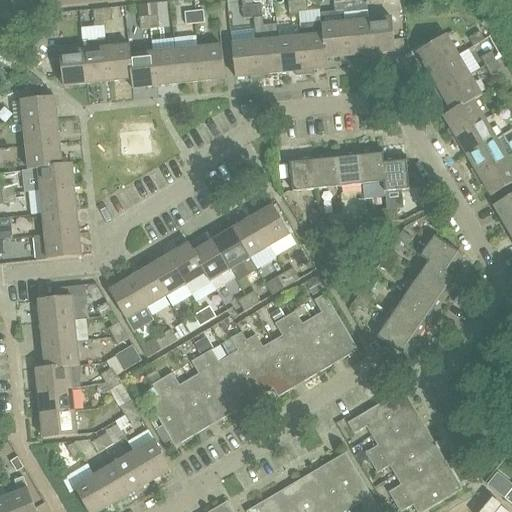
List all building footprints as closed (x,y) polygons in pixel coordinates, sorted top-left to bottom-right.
[(305,0),(298,1),(299,13),(306,12),(305,0)] [(292,13),(299,13),(298,1),(291,2),(292,13)] [(262,18),(261,5),(252,6),(253,19),(262,18)] [(252,6),(243,7),(244,19),(253,19),(252,6)] [(112,8),(102,9),(104,20),(113,19),(112,8)] [(102,9),(93,10),(94,22),(104,20),(102,9)] [(357,55),(372,54),(369,20),(368,11),(344,14),(345,23),(349,61),(358,60),(357,55)] [(196,23),(195,12),(188,13),(189,24),(196,23)] [(203,12),(195,12),(196,23),(204,23),(203,12)] [(149,16),(150,29),(160,28),(158,15),(149,16)] [(141,30),(150,29),(149,16),(140,17),(141,30)] [(392,18),(369,20),(372,54),(396,51),(392,18)] [(329,68),(328,59),(326,35),(323,35),(322,25),(322,23),(300,25),(302,37),(306,76),(316,75),(315,70),(329,68)] [(326,35),(328,59),(340,57),(340,62),(349,61),(345,23),(322,25),(323,35),(326,35)] [(30,28),(19,44),(31,54),(32,53),(43,38),(30,28)] [(477,46),(486,40),(482,34),(473,39),(477,46)] [(296,77),(306,76),(302,37),(279,40),(283,74),(296,72),(296,77)] [(430,74),(459,58),(447,37),(418,53),(430,74)] [(279,40),(256,42),(261,80),(270,79),(270,75),(283,74),(279,40)] [(261,80),(256,42),(233,45),(236,78),(250,77),(251,82),(261,80)] [(227,80),(223,46),(199,49),(203,82),(227,80)] [(130,47),(107,49),(111,82),(133,80),(134,80),(131,56),(130,47)] [(107,49),(85,52),(88,85),(111,82),(107,49)] [(199,49),(176,51),(180,85),(203,82),(199,49)] [(176,51),(154,54),(158,87),(180,85),(176,51)] [(88,85),(85,52),(61,54),(65,87),(88,85)] [(42,61),(32,53),(31,54),(26,61),(37,69),(42,61)] [(484,58),(488,65),(497,60),(493,53),(484,58)] [(7,54),(0,57),(0,61),(5,65),(16,74),(22,66),(7,54)] [(158,87),(154,54),(131,56),(134,80),(133,80),(134,90),(158,87)] [(471,77),(459,58),(430,74),(437,86),(433,88),(438,96),(471,77)] [(508,79),(497,60),(488,65),(498,84),(508,79)] [(26,82),(32,74),(22,66),(16,74),(26,82)] [(41,94),(44,84),(32,74),(26,82),(41,94)] [(483,98),(471,77),(438,96),(443,104),(446,101),(453,112),(473,100),(474,103),(483,98)] [(22,101),(24,125),(59,121),(56,97),(22,101)] [(453,139),(485,122),(474,103),(473,100),(453,112),(445,116),(452,129),(448,131),(453,139)] [(24,125),(27,148),(61,144),(59,121),(24,125)] [(497,141),(485,122),(453,139),(458,149),(463,146),(469,157),(497,141)] [(508,161),(497,141),(469,157),(476,169),(472,171),(477,179),(508,161)] [(64,167),(61,144),(27,148),(30,172),(39,171),(39,169),(64,167)] [(387,183),(385,158),(384,151),(360,153),(364,185),(384,183),(387,183)] [(360,153),(337,155),(341,188),(364,185),(360,153)] [(337,155),(314,157),(318,190),(341,188),(337,155)] [(407,156),(385,158),(387,183),(384,183),(385,192),(410,190),(407,156)] [(318,190),(314,157),(290,160),(294,192),(318,190)] [(511,167),(508,161),(477,179),(481,187),(485,185),(492,197),(511,185),(511,167)] [(39,171),(41,193),(75,189),(73,166),(64,167),(39,169),(39,171)] [(2,188),(3,197),(16,196),(15,187),(2,188)] [(75,189),(41,193),(44,215),(78,211),(75,189)] [(16,196),(3,197),(4,206),(4,207),(17,205),(16,196)] [(511,197),(496,206),(507,225),(511,222),(511,197)] [(364,200),(365,213),(367,224),(374,223),(372,199),(364,200)] [(359,225),(367,224),(365,213),(364,200),(356,201),(359,225)] [(270,247),(290,235),(273,206),(253,218),(270,247)] [(389,211),(390,222),(398,221),(397,210),(389,211)] [(46,236),(46,237),(80,233),(78,211),(44,215),(46,236)] [(321,229),(320,217),(312,218),(313,230),(321,229)] [(328,217),(320,217),(321,229),(329,228),(328,217)] [(253,218),(233,230),(250,259),(270,247),(253,218)] [(0,219),(0,240),(13,239),(11,219),(0,219)] [(233,230),(213,242),(231,270),(250,259),(233,230)] [(402,232),(398,238),(407,245),(412,238),(402,232)] [(36,262),(83,257),(80,233),(46,237),(46,236),(34,237),(36,262)] [(430,260),(450,274),(464,255),(435,235),(421,255),(429,260),(430,260)] [(231,270),(213,242),(196,253),(194,253),(211,282),(217,291),(236,280),(231,270)] [(190,243),(170,256),(187,285),(186,286),(191,294),(211,282),(194,253),(196,253),(190,243)] [(389,251),(385,257),(394,264),(399,257),(389,251)] [(170,256),(150,268),(167,297),(186,286),(187,285),(170,256)] [(394,264),(385,257),(380,264),(390,270),(394,264)] [(430,260),(429,260),(416,279),(445,299),(459,279),(450,274),(430,260)] [(167,297),(150,268),(129,280),(147,309),(167,297)] [(293,271),(286,275),(292,284),(298,280),(293,271)] [(292,284),(286,275),(279,279),(285,288),(292,284)] [(320,277),(308,284),(316,296),(328,289),(320,277)] [(372,278),(368,283),(375,288),(379,282),(372,278)] [(445,299),(416,279),(403,298),(432,318),(445,299)] [(126,321),(139,314),(144,323),(152,318),(147,309),(129,280),(109,292),(126,321)] [(363,288),(359,294),(368,301),(372,295),(363,288)] [(253,294),(247,298),(253,307),(259,304),(253,294)] [(312,317),(339,362),(358,350),(324,294),(314,300),(321,312),(312,317)] [(368,301),(359,294),(354,300),(364,307),(368,301)] [(40,300),(42,324),(76,321),(74,297),(40,300)] [(246,312),(253,307),(247,298),(240,302),(246,312)] [(403,298),(390,318),(419,338),(432,318),(403,298)] [(112,310),(108,304),(95,312),(99,318),(112,310)] [(204,312),(209,322),(215,319),(209,309),(204,312)] [(279,310),(271,315),(276,323),(284,318),(279,310)] [(296,311),(286,317),(320,373),(339,362),(312,317),(303,322),(296,311)] [(204,312),(183,324),(189,334),(209,322),(204,312)] [(320,373),(286,317),(284,318),(276,323),(283,335),(273,341),(299,385),(320,373)] [(406,356),(419,338),(390,318),(377,337),(406,356)] [(78,343),(76,321),(42,324),(44,347),(78,343)] [(106,331),(110,337),(123,330),(119,323),(106,331)] [(183,324),(170,333),(163,336),(169,346),(189,334),(183,324)] [(127,336),(123,330),(110,337),(114,344),(127,336)] [(255,400),(274,389),(275,388),(246,340),(241,332),(231,338),(238,350),(229,356),(255,400)] [(279,398),(299,385),(273,341),(263,347),(256,335),(246,340),(275,388),(274,389),(279,398)] [(143,349),(149,358),(169,346),(163,336),(143,349)] [(206,338),(195,345),(202,356),(212,350),(214,349),(206,338)] [(44,347),(46,369),(71,367),(71,368),(80,367),(78,343),(44,347)] [(255,400),(229,356),(219,362),(212,350),(202,356),(236,412),(255,400)] [(217,423),(236,412),(202,356),(192,362),(199,373),(190,379),(217,423)] [(73,390),(71,368),(71,367),(46,369),(37,370),(40,393),(73,390)] [(104,377),(107,383),(117,377),(114,371),(104,377)] [(198,434),(217,423),(190,379),(181,384),(174,373),(163,379),(198,434)] [(112,390),(117,400),(127,394),(117,377),(107,383),(112,391),(112,390)] [(176,448),(198,434),(163,379),(153,385),(160,397),(150,403),(176,448)] [(42,416),(75,413),(73,390),(40,393),(42,416)] [(373,437),(417,412),(404,391),(348,424),(355,436),(368,428),(373,437)] [(122,409),(126,416),(136,410),(132,403),(127,394),(117,400),(122,409)] [(136,410),(126,416),(116,422),(126,438),(131,434),(126,427),(131,425),(130,422),(140,417),(136,410)] [(417,412),(373,437),(379,447),(367,454),(373,464),(428,431),(417,412)] [(78,436),(75,413),(42,416),(44,439),(78,436)] [(440,450),(428,431),(373,464),(379,473),(391,466),(397,476),(440,450)] [(99,439),(105,449),(111,445),(106,435),(99,439)] [(98,453),(105,449),(99,439),(92,443),(98,453)] [(155,439),(134,451),(153,482),(173,470),(155,439)] [(76,443),(68,447),(74,459),(82,454),(76,443)] [(450,468),(440,450),(397,476),(402,485),(390,493),(395,501),(450,468)] [(133,494),(153,482),(134,451),(114,463),(133,494)] [(326,465),(352,510),(361,505),(365,511),(375,511),(380,510),(346,453),(326,465)] [(18,457),(11,462),(17,472),(24,468),(18,457)] [(133,494),(114,463),(95,475),(113,506),(133,494)] [(349,511),(352,510),(326,465),(306,477),(326,511),(349,511)] [(450,468),(395,501),(400,511),(404,511),(414,506),(417,511),(427,511),(464,491),(450,468)] [(498,473),(492,481),(488,486),(496,492),(506,479),(498,473)] [(102,511),(113,506),(95,475),(74,487),(88,511),(102,511)] [(8,497),(13,511),(37,511),(24,477),(15,481),(19,493),(8,497)] [(326,511),(306,477),(286,489),(299,511),(326,511)] [(299,511),(286,489),(267,500),(273,511),(299,511)] [(13,511),(8,497),(0,499),(0,511),(13,511)] [(273,511),(267,500),(246,511),(273,511)] [(235,511),(230,502),(212,511),(235,511)]
